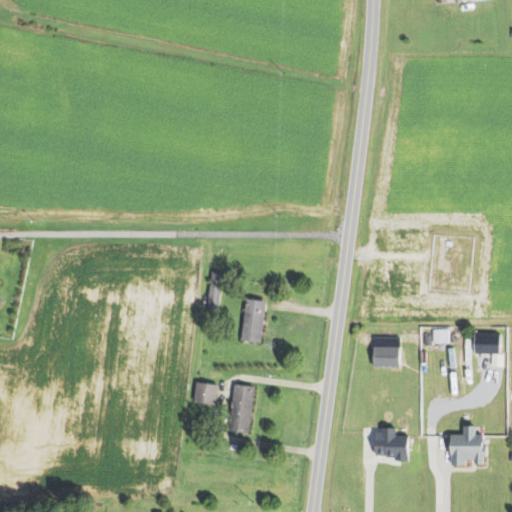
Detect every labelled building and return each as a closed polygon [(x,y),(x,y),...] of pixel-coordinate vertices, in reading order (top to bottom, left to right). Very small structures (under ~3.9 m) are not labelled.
[(204,309),(217,310),(220,273),(207,272),(204,309)] [(238,340),(258,342),(263,300),(243,298),(238,340)] [(470,354),(498,354),(498,334),(470,334),(470,354)] [(367,336),(366,343),(357,342),(358,335),(367,336)] [(424,335),(432,335),(432,345),(424,345),(424,335)] [(399,346),(398,367),(372,367),(372,346),(399,346)] [(214,384),(192,383),(191,403),(213,404),(214,384)] [(246,433),(252,386),(231,384),(225,430),(246,433)] [(475,424),(475,433),(483,433),(483,436),(483,444),(487,444),(487,456),(482,456),(482,463),(474,463),(474,458),(463,458),(463,464),(449,464),(449,434),(461,434),(461,424),(475,424)] [(407,435),(408,460),(393,460),(393,457),(384,457),(384,455),(375,455),(375,433),(383,432),(383,436),(407,435)]
